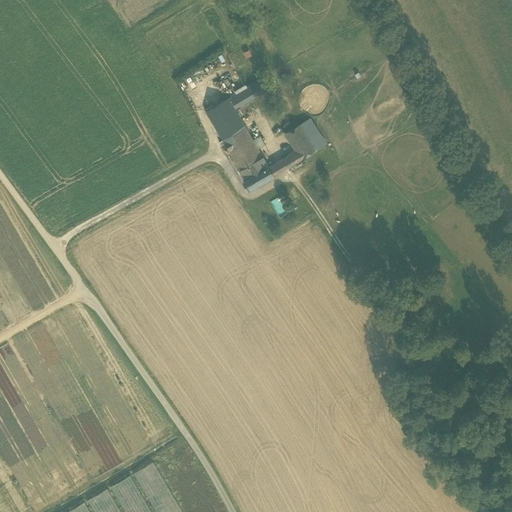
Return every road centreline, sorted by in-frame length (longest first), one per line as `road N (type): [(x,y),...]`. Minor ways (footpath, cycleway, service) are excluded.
road 1 (unclassified): [(293,178),(359,267),(413,319),(511,369)]
road 2 (unclassified): [(82,290),(230,511)]
road 3 (unclassified): [(52,247),(220,150)]
